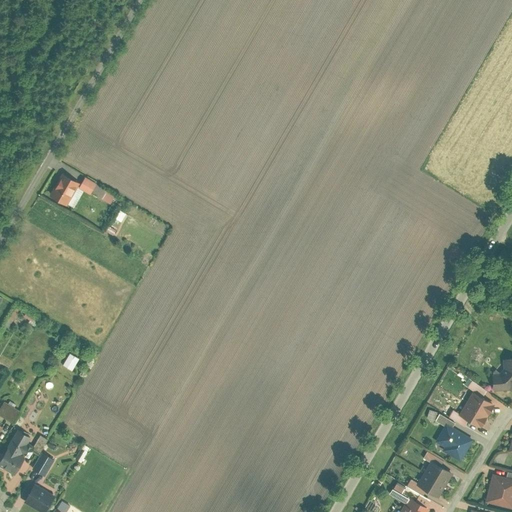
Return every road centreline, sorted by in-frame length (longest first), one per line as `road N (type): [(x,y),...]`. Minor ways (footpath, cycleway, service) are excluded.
road 1 (unclassified): [(324,511),(511,205)]
road 2 (unclassified): [(0,223),(132,0)]
road 3 (residential): [(511,411),(443,511)]
